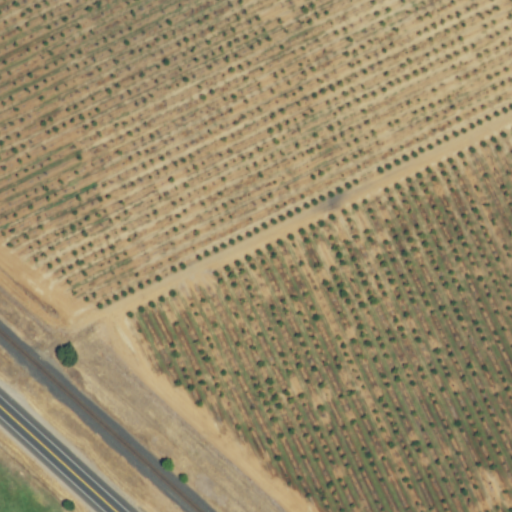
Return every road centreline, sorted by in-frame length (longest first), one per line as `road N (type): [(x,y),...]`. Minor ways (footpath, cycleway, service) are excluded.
road 1 (track): [(511,117),(93,317),(0,402)]
road 2 (trunk): [(114,511),(0,408)]
